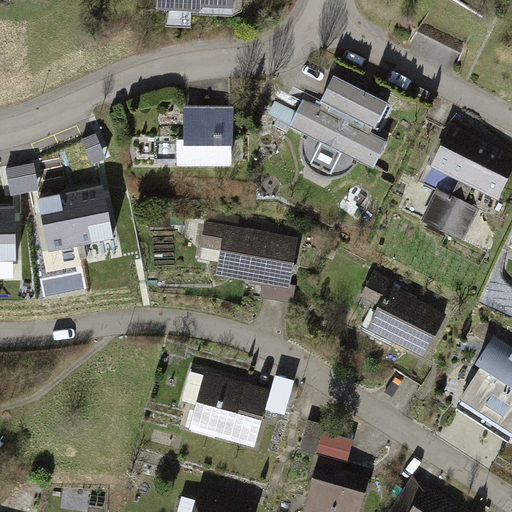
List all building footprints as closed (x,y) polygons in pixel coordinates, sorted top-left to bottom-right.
[(153,0),(153,26),(161,27),(161,40),(186,41),(186,27),(229,28),(229,0),(153,0)] [(425,16),(417,33),(462,53),(469,36),(425,16)] [(303,104),(284,139),(302,148),(300,156),(302,168),(308,179),(321,186),(334,185),(345,181),(351,174),(369,184),(388,148),(372,140),(388,109),(334,81),(318,112),(303,104)] [(170,169),(170,177),(230,179),(231,117),(178,116),(177,151),(149,150),(148,169),(170,169)] [(511,156),(446,123),(426,163),(456,179),(448,194),(437,188),(421,220),(460,240),(477,208),(462,201),(470,186),(496,199),(511,168),(511,156)] [(81,137),(93,165),(107,159),(96,131),(81,137)] [(7,166),(13,195),(41,189),(36,160),(7,166)] [(93,190),(72,194),(83,245),(114,238),(104,187),(93,190)] [(72,194),(39,201),(50,252),(83,245),(72,194)] [(5,209),(0,209),(0,261),(17,261),(17,209),(5,209)] [(296,234),(204,218),(198,254),(215,257),(213,272),(260,280),(257,297),(290,302),(293,285),(288,284),(296,234)] [(372,303),(361,323),(423,357),(447,312),(370,270),(357,294),(372,303)] [(511,348),(496,339),(456,401),(508,433),(511,426),(511,348)] [(200,368),(184,426),(255,446),(271,388),(200,368)] [(311,463),(296,511),(359,511),(369,480),(336,470),(340,459),(347,461),(353,441),(322,432),(324,425),(305,420),(297,447),(320,454),(317,465),(311,463)] [(467,511),(411,477),(396,499),(407,506),(403,511),(467,511)] [(251,511),(255,504),(196,485),(192,498),(180,494),(173,511),(251,511)]
